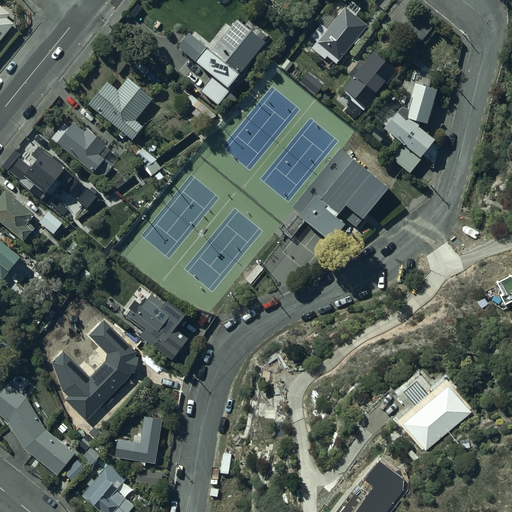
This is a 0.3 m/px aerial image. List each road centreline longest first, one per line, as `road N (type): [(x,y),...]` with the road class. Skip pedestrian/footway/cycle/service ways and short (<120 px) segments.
road 1 (residential): [(186,511),(205,405),(225,355),(251,330),(383,259),(445,200),(486,46),(483,16)]
road 2 (residential): [(0,109),(81,10)]
